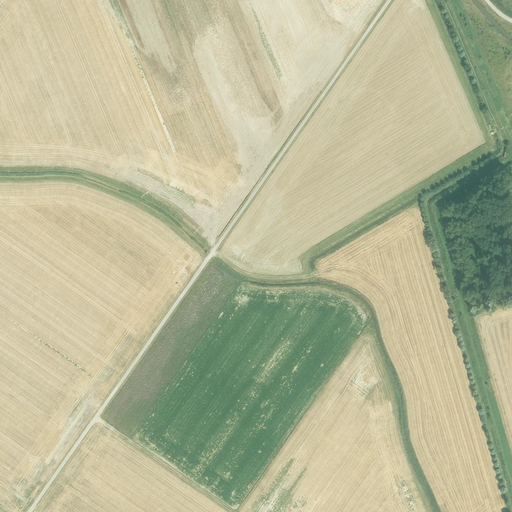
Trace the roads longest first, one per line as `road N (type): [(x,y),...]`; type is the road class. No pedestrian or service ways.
road 1 (unclassified): [(389,0),(29,511)]
road 2 (track): [(511,505),(429,216),(432,195),(504,149),(443,0)]
road 3 (track): [(95,417),(227,510)]
road 4 (track): [(459,0),(511,126)]
